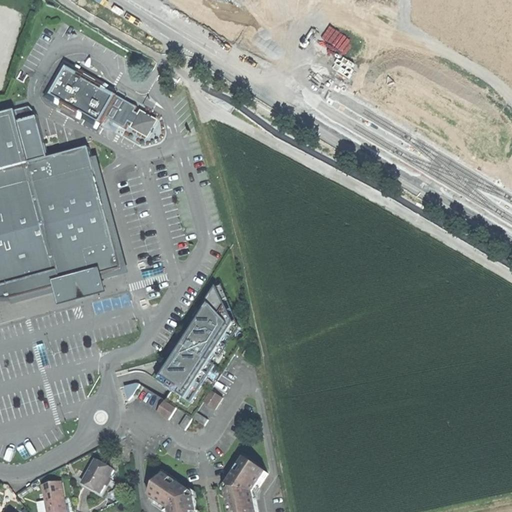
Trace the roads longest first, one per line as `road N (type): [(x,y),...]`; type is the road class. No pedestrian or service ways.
road 1 (track): [(198,58),(189,76),(249,295),(294,511)]
road 2 (primary): [(511,243),(127,15)]
road 3 (track): [(405,0),(415,34),(511,98)]
